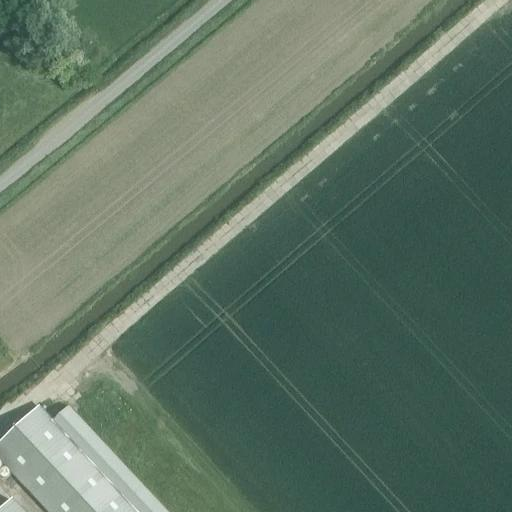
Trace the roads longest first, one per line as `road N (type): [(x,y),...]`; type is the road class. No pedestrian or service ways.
road 1 (track): [(0,426),(497,0)]
road 2 (unclassified): [(0,172),(213,0)]
